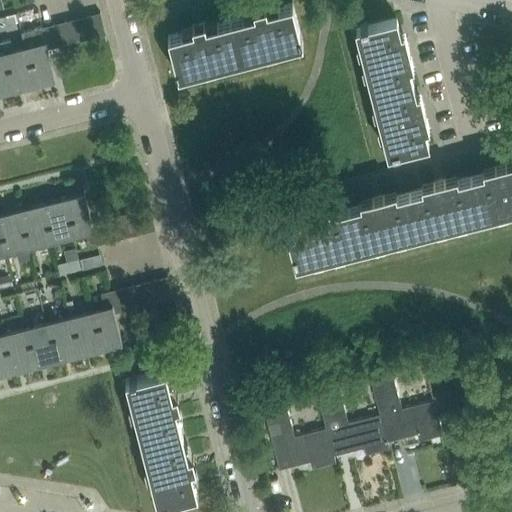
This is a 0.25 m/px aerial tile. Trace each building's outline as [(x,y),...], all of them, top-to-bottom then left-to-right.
[(229,19),(239,59),(269,51),(299,43),(300,43),(301,43),(300,39),(301,39),(299,33),(291,3),(283,5),(279,6),(265,10),(264,5),(262,5),(263,7),(254,9),(253,8),(252,8),(253,13),(243,16),(238,17),(229,19)] [(100,12),(88,15),(93,36),(105,33),(100,12)] [(88,15),(76,18),(82,39),(93,36),(88,15)] [(359,26),(355,27),(363,59),(365,65),(371,89),(411,78),(409,71),(407,65),(405,55),(409,54),(409,52),(407,53),(406,48),(405,43),(407,43),(406,41),(402,42),(397,25),(395,17),(362,25),(359,25),(359,26)] [(76,18),(65,21),(70,42),(82,39),(76,18)] [(177,33),(167,36),(174,65),(176,72),(177,72),(178,75),(179,75),(179,74),(209,67),(239,59),(229,19),(222,21),(218,22),(204,26),(203,21),(201,21),(202,23),(193,25),(193,23),(191,24),(192,29),(181,32),(177,33)] [(65,21),(53,23),(59,45),(70,42),(65,21)] [(53,23),(42,26),(47,48),(59,45),(53,23)] [(33,28),(21,32),(25,47),(29,62),(34,60),(39,81),(54,77),(54,79),(55,79),(47,48),(42,26),(33,28)] [(10,39),(0,41),(0,44),(2,53),(12,50),(10,39)] [(12,50),(2,53),(6,67),(11,66),(16,87),(39,81),(34,60),(29,62),(25,47),(12,50)] [(2,53),(0,53),(0,90),(16,87),(11,66),(6,67),(2,53)] [(411,78),(371,89),(380,120),(388,151),(392,150),(392,151),(399,150),(399,149),(399,148),(427,141),(425,132),(421,116),(425,115),(425,113),(423,113),(422,109),(421,104),(423,104),(422,102),(418,103),(413,87),(411,78)] [(511,207),(511,165),(507,167),(506,162),(505,162),(504,162),(505,164),(500,165),(495,167),(495,166),(495,164),(494,164),(495,169),(483,172),(479,173),(470,176),(481,215),(495,212),(511,208),(511,207)] [(481,215),(470,176),(462,178),(458,179),(446,182),(444,177),(443,177),(444,180),(439,181),(434,182),(434,180),(432,180),(434,185),(422,188),(418,189),(409,192),(419,231),(420,231),(450,223),(481,215)] [(74,217),(69,219),(72,233),(85,230),(89,246),(97,243),(92,223),(91,222),(84,191),(83,191),(83,193),(69,197),(74,217)] [(357,205),(348,207),(358,247),(359,247),(389,239),(419,231),(409,192),(401,194),(397,195),(384,198),(383,193),(382,193),(382,195),(378,197),(373,198),(373,196),(371,196),(372,201),(360,204),(357,205)] [(51,223),(46,224),(50,239),(72,233),(69,219),(74,217),(69,197),(46,203),(51,223)] [(28,229),(23,230),(27,245),(50,239),(46,224),(51,223),(46,203),(23,209),(28,229)] [(149,207),(138,210),(143,232),(155,229),(149,207)] [(328,255),(358,247),(348,207),(340,209),(336,210),(323,214),(322,209),(320,209),(321,211),(316,212),(312,214),(311,211),(310,212),(311,217),(299,220),(295,221),(286,223),(294,256),(293,256),(294,260),(295,259),(296,263),(328,255)] [(5,235),(0,236),(4,251),(27,245),(23,230),(28,229),(23,209),(0,214),(5,235)] [(138,210),(126,213),(132,235),(143,232),(138,210)] [(126,213),(115,216),(120,238),(132,235),(126,213)] [(115,216),(103,219),(109,241),(120,238),(115,216)] [(98,220),(91,222),(92,223),(97,243),(109,241),(103,219),(98,220)] [(99,253),(80,258),(82,268),(101,263),(99,253)] [(65,261),(57,263),(60,274),(67,272),(65,261)] [(8,273),(0,274),(0,287),(11,285),(8,273)] [(166,276),(155,278),(160,300),(172,297),(166,276)] [(155,278),(143,281),(149,303),(160,300),(155,278)] [(143,281),(132,284),(137,306),(149,303),(143,281)] [(132,284),(120,287),(126,309),(137,306),(132,284)] [(120,287),(109,290),(109,291),(114,312),(122,310),(126,309),(120,287)] [(105,308),(92,311),(96,325),(101,324),(106,344),(121,341),(121,343),(122,342),(115,312),(114,312),(109,291),(109,290),(101,292),(105,308)] [(72,300),(65,302),(68,311),(74,309),(72,300)] [(92,311),(69,317),(73,331),(78,330),(83,350),(106,344),(101,324),(96,325),(92,311)] [(69,317),(46,322),(50,337),(55,336),(61,356),(83,350),(78,330),(73,331),(69,317)] [(46,322),(24,328),(27,343),(32,341),(38,362),(61,356),(55,336),(50,337),(46,322)] [(24,328),(1,334),(4,349),(10,347),(15,368),(38,362),(32,341),(27,343),(24,328)] [(1,334),(0,334),(0,371),(15,368),(10,347),(4,349),(1,334)] [(388,439),(417,432),(419,439),(441,433),(433,399),(401,407),(391,366),(369,372),(379,413),(388,447),(390,447),(388,439)] [(142,441),(181,431),(175,406),(180,405),(180,403),(178,404),(175,395),(177,394),(177,393),(172,394),(166,371),(167,371),(166,369),(126,379),(126,380),(127,380),(142,441)] [(353,393),(367,389),(364,377),(350,381),(353,393)] [(335,453),(343,451),(364,446),(366,453),(388,447),(379,413),(348,421),(338,380),(316,385),(327,426),(335,460),(337,460),(335,453)] [(318,396),(315,387),(306,389),(308,395),(312,398),(318,396)] [(281,466),(311,459),(313,466),(335,460),(327,426),(294,435),(284,394),(262,399),(281,474),(283,473),(281,466)] [(181,431),(142,441),(158,501),(157,502),(158,503),(197,493),(197,491),(196,491),(190,468),(196,466),(195,465),(193,465),(191,456),(193,456),(193,454),(187,456),(181,431)]
